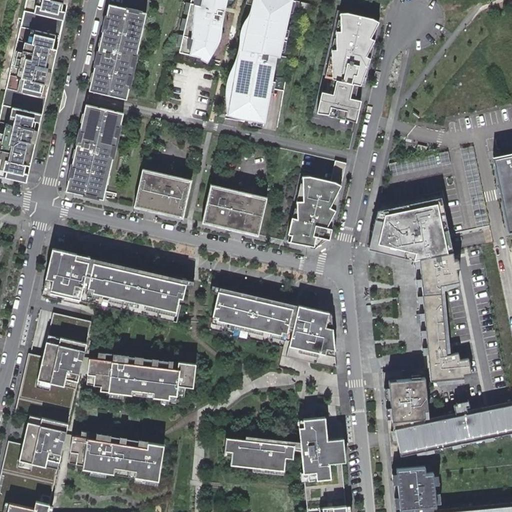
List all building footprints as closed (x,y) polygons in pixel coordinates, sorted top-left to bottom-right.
[(68,0),(28,0),(0,120),(0,174),(27,181),(68,0)] [(192,0),(182,50),(202,55),(202,57),(208,61),(222,35),(222,27),(223,26),(224,17),(225,16),(227,4),(227,0),(192,0)] [(292,0),(253,0),(252,7),(248,14),(243,23),(241,30),(241,43),(231,69),(227,82),(226,93),(228,114),(266,121),(270,98),(277,56),(281,56),(292,0)] [(147,12),(110,4),(90,90),(128,98),(147,12)] [(377,23),(340,14),(316,113),(354,122),(377,23)] [(124,112),(88,103),(67,189),(106,199),(124,112)] [(511,151),(489,156),(506,230),(511,229),(511,151)] [(158,176),(138,171),(129,209),(150,214),(179,221),(188,183),(158,176)] [(311,175),(304,175),(304,200),(299,200),(299,218),(294,216),(290,232),(293,232),(292,240),(315,245),(317,234),(330,237),(332,227),(327,226),(336,208),(331,206),(342,184),(336,181),(311,175)] [(248,196),(207,187),(199,225),(239,235),(246,236),(259,223),(263,199),(248,196)] [(378,216),(371,214),(362,244),(411,256),(447,247),(446,243),(445,234),(439,235),(436,230),(442,228),(434,200),(379,210),(378,216)] [(186,282),(48,251),(43,271),(45,274),(49,275),(44,296),(172,326),(177,302),(181,303),(186,282)] [(451,354),(445,290),(443,290),(442,284),(447,283),(445,272),(446,272),(445,263),(454,261),(453,253),(417,260),(427,370),(384,374),(388,414),(409,412),(410,418),(431,416),(427,375),(432,374),(433,379),(450,378),(448,367),(465,364),(462,352),(451,354)] [(289,310),(215,296),(210,319),(215,320),(214,325),(242,330),(243,327),(252,328),(251,334),(278,339),(279,336),(283,337),(282,344),(285,345),(282,363),(332,375),(328,316),(295,309),(293,318),(288,317),(289,310)] [(83,358),(87,341),(48,333),(35,388),(51,392),(54,380),(65,382),(66,377),(78,379),(83,358)] [(197,363),(114,351),(100,349),(99,357),(92,357),(89,372),(97,372),(96,384),(104,384),(105,388),(114,388),(113,393),(126,396),(127,390),(164,395),(164,399),(176,401),(178,383),(186,384),(189,383),(195,384),(197,363)] [(511,403),(397,428),(402,453),(511,429),(511,403)] [(67,422),(31,414),(17,468),(32,471),(33,462),(45,465),(42,481),(51,483),(54,480),(58,469),(60,470),(70,425),(67,422)] [(303,424),(298,425),(303,477),(329,474),(328,461),(344,459),(342,436),(326,438),(323,415),(302,417),(303,424)] [(149,440),(83,429),(82,435),(73,434),(71,450),(79,450),(78,463),(83,464),(83,469),(90,471),(92,476),(109,477),(109,474),(115,475),(137,479),(137,483),(157,486),(165,444),(149,442),(149,440)] [(292,468),(293,459),(294,441),(227,434),(226,448),(234,449),(232,463),(292,468)] [(397,466),(401,511),(511,511),(511,503),(439,511),(434,470),(427,471),(427,463),(397,466)] [(50,511),(53,502),(37,498),(36,507),(13,501),(9,511),(50,511)] [(344,511),(343,502),(323,505),(323,511),(344,511)]
